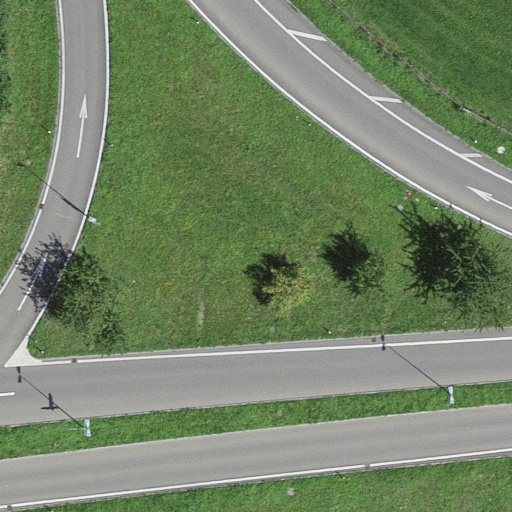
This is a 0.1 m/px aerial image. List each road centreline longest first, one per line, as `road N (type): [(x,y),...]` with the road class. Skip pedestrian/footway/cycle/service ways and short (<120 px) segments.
road 1 (secondary): [(0,484),(511,429)]
road 2 (secondary): [(511,357),(0,398)]
road 3 (motorway): [(511,207),(361,118),(228,0)]
road 4 (motorway): [(0,332),(44,261),(73,184),(85,102),(82,0)]
